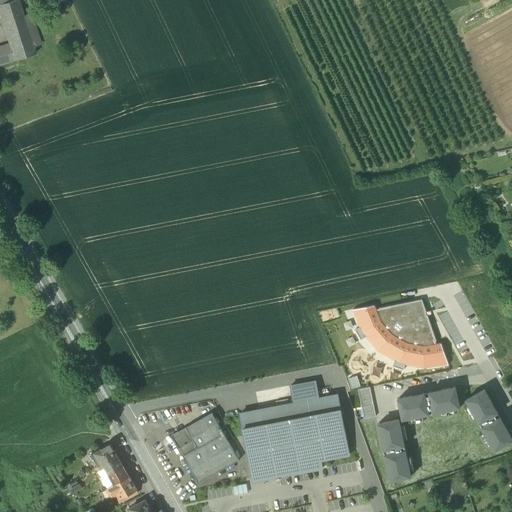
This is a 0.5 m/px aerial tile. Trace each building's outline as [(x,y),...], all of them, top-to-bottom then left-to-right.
[(0,13),(0,16),(8,43),(14,61),(35,54),(33,46),(23,16),(17,0),(13,0),(0,4),(0,12),(0,14),(0,13)] [(30,14),(23,16),(33,46),(40,44),(30,14)] [(0,65),(14,61),(8,43),(0,45),(0,65)] [(379,351),(395,360),(406,364),(424,367),(447,363),(448,365),(449,364),(441,343),(436,344),(436,341),(427,315),(426,312),(422,300),(379,308),(379,309),(376,310),(375,305),(353,310),(353,311),(354,310),(361,327),(367,337),(379,351)] [(361,340),(367,337),(361,327),(355,330),(361,340)] [(403,370),(406,364),(395,360),(393,366),(403,370)] [(357,376),(348,379),(352,390),(361,387),(357,376)] [(244,436),(249,435),(256,472),(266,470),(268,478),(274,477),(274,478),(323,468),(321,460),(350,455),(338,395),(318,399),(315,381),(291,386),(294,403),(239,414),(244,436)] [(402,420),(460,408),(455,387),(442,390),(443,393),(412,399),(412,396),(398,399),(402,420)] [(359,396),(371,393),(370,388),(358,390),(359,396)] [(485,389),(466,400),(494,451),(511,441),(511,438),(507,429),(503,430),(488,403),(492,402),(485,389)] [(442,390),(412,396),(412,399),(443,393),(442,390)] [(361,402),(372,399),(371,393),(359,396),(361,402)] [(362,407),(374,405),(372,399),(361,402),(362,407)] [(507,429),(492,402),(488,403),(503,430),(507,429)] [(363,413),(375,411),(374,405),(362,407),(363,413)] [(375,411),(363,413),(364,419),(376,417),(375,411)] [(171,435),(199,483),(239,460),(212,413),(179,432),(178,431),(171,435)] [(399,420),(382,423),(394,481),(411,477),(399,420)] [(390,481),(394,481),(382,423),(378,424),(390,481)] [(244,436),(253,482),(274,478),(274,477),(268,478),(266,470),(256,472),(249,435),(244,436)] [(98,467),(103,464),(117,456),(110,443),(91,455),(98,467)] [(105,468),(109,475),(123,466),(117,456),(103,464),(105,468)] [(109,475),(114,485),(129,477),(123,466),(109,475)] [(102,478),(109,475),(105,468),(98,472),(102,478)] [(117,492),(121,499),(130,494),(137,490),(129,477),(114,485),(107,489),(112,498),(115,496),(116,493),(117,492)] [(80,484),(71,490),(74,495),(83,489),(80,484)] [(132,497),(130,494),(121,499),(123,502),(132,497)] [(129,509),(130,511),(152,511),(149,507),(145,500),(129,509)]
